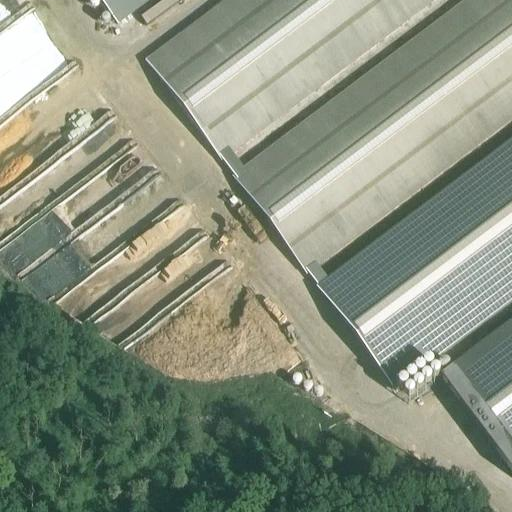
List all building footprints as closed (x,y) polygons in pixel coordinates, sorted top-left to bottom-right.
[(100,0),(118,24),(150,0),(100,0)] [(511,0),(231,0),(146,65),(222,165),(439,0),(467,0),(232,179),(306,277),(511,120),(511,0)] [(34,12),(0,34),(0,52),(6,62),(29,47),(41,65),(48,60),(55,71),(67,63),(34,12)] [(30,111),(44,123),(87,76),(72,63),(30,111)] [(113,122),(16,192),(32,214),(129,144),(113,122)] [(37,254),(154,174),(138,151),(33,223),(38,230),(26,238),(37,254)] [(511,322),(438,379),(511,477),(511,174),(332,311),(395,394),(470,337),(511,305),(511,322)] [(116,303),(180,239),(160,219),(96,283),(116,303)]
